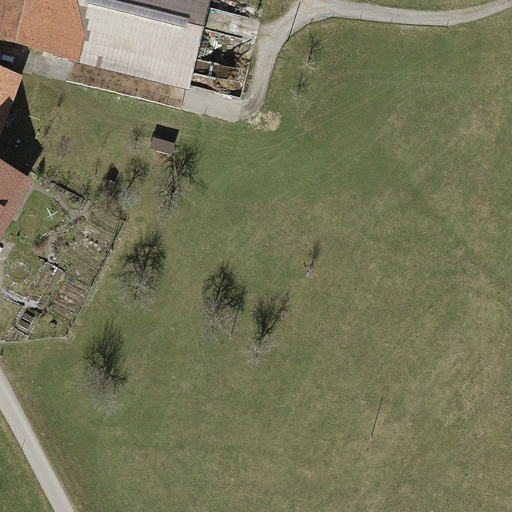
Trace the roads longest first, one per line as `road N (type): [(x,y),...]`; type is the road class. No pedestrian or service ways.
road 1 (track): [(299,0),(236,113),(0,55)]
road 2 (track): [(316,0),(330,9),(413,18),(511,1)]
road 3 (unclassified): [(63,511),(0,391)]
